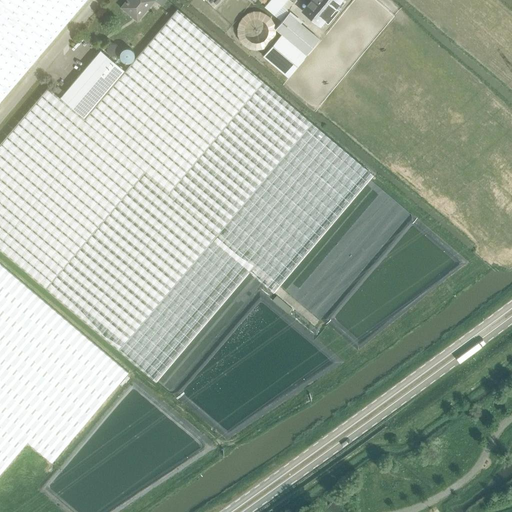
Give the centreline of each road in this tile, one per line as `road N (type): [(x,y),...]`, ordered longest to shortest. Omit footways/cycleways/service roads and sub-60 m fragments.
road 1 (primary): [(511,303),(222,511)]
road 2 (primary): [(244,511),(511,318)]
road 3 (unclassified): [(100,0),(0,117)]
